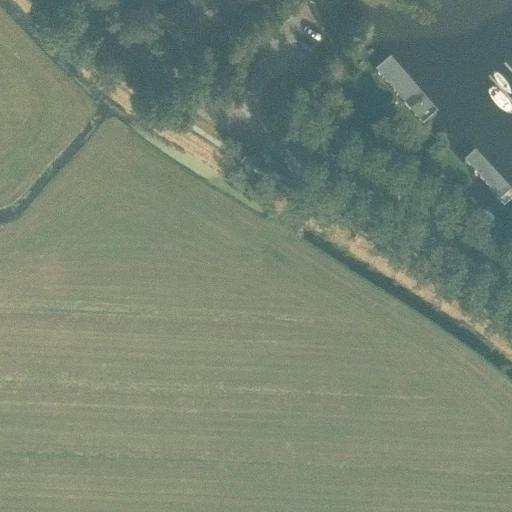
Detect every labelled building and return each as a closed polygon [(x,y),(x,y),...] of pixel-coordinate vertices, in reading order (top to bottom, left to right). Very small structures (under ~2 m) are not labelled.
[(178,0),(176,2),(199,35),(208,29),(188,0),(178,0)] [(188,0),(208,29),(217,23),(201,0),(188,0)] [(201,0),(217,23),(226,17),(214,0),(201,0)] [(214,0),(226,17),(235,11),(227,0),(214,0)] [(227,0),(235,11),(244,5),(240,0),(227,0)] [(167,8),(190,42),(199,35),(176,2),(167,8)] [(181,48),(190,42),(167,8),(158,14),(181,48)] [(445,145),(462,129),(386,41),(369,54),(426,125),(445,145)] [(355,111),(359,121),(378,115),(375,104),(355,111)] [(500,201),(511,191),(474,152),(463,162),(499,201),(500,201)]
